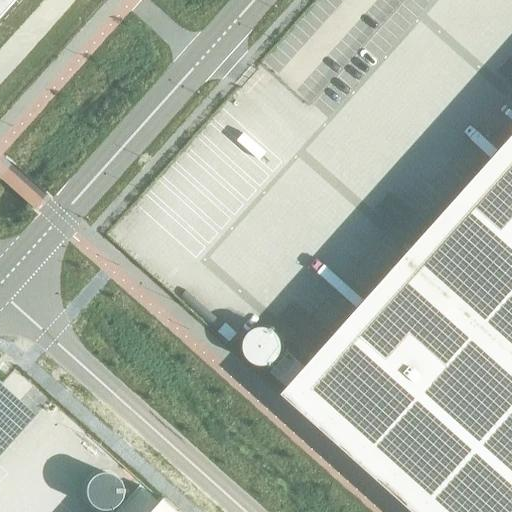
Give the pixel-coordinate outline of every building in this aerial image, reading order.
[(0,0),(0,12),(3,9),(11,0),(0,0)] [(511,511),(511,137),(282,394),(414,511),(511,511)] [(0,370),(4,374),(9,368),(2,362),(0,364),(0,370)] [(0,384),(0,452),(34,414),(0,384)] [(103,474),(97,474),(92,476),(88,480),(85,485),(84,491),(84,496),(87,501),(91,505),(96,508),(102,509),(107,508),(113,505),(117,501),(119,495),(119,489),(117,483),(114,479),(109,475),(103,474)] [(174,511),(158,497),(155,500),(138,485),(114,511),(174,511)]
